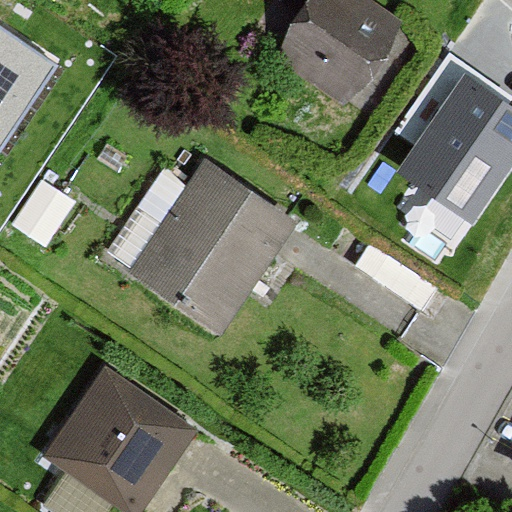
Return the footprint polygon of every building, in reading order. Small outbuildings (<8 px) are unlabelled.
[(397,30),(352,0),(304,0),(268,53),(345,105),(397,30)] [(0,150),(57,65),(0,26),(0,150)] [(511,170),(511,107),(465,75),(397,174),(474,226),(511,170)] [(293,225),(201,162),(125,273),(217,335),(293,225)] [(140,511),(194,428),(100,370),(41,464),(116,511),(140,511)]
